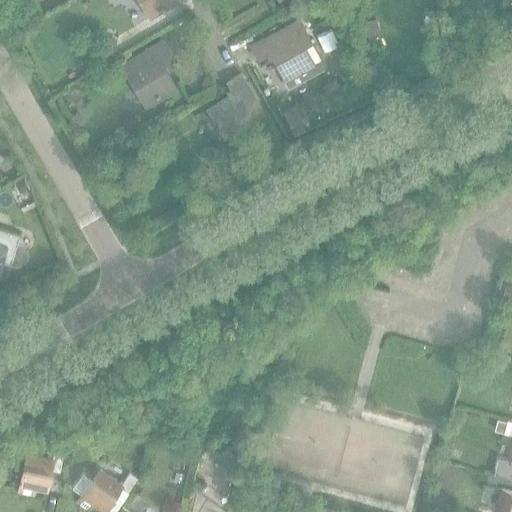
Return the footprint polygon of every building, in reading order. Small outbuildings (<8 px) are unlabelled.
[(140,0),(148,14),(171,0),(140,0)] [(283,78),(311,62),(290,23),(251,45),(257,56),(268,50),(283,78)] [(122,63),(144,102),(172,86),(156,59),(167,53),(160,41),(122,63)] [(206,108),(223,136),(261,113),(238,74),(226,81),(233,92),(206,108)] [(0,262),(1,261),(10,264),(19,234),(0,227),(0,262)] [(498,456),(493,473),(511,478),(511,420),(507,419),(504,431),(511,433),(511,443),(508,459),(498,456)] [(35,488),(46,490),(53,458),(26,452),(18,492),(34,496),(35,488)] [(129,472),(121,483),(100,468),(76,502),(90,511),(94,505),(103,511),(120,486),(127,491),(136,477),(129,472)] [(493,511),(511,511),(511,491),(500,488),(493,511)]
